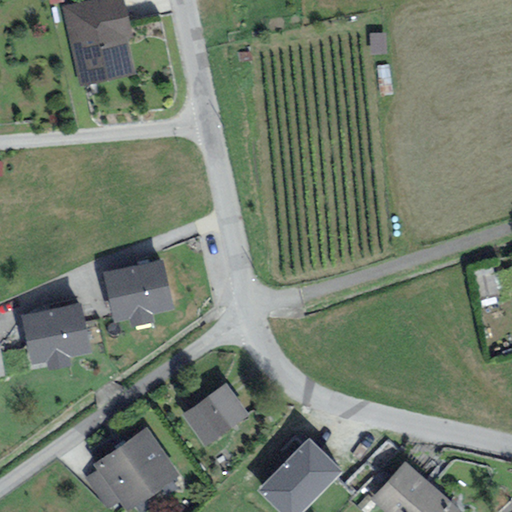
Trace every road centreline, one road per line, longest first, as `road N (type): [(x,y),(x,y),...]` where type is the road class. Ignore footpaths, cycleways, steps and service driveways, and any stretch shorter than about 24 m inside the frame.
road 1 (unclassified): [(255,321),(265,354),(300,391),(511,448)]
road 2 (residential): [(255,321),(205,343),(0,484)]
road 3 (unclassified): [(250,307),(511,226)]
road 4 (residential): [(208,125),(0,143)]
road 5 (unclassified): [(250,307),(208,125)]
road 6 (unclassified): [(208,125),(183,0)]
